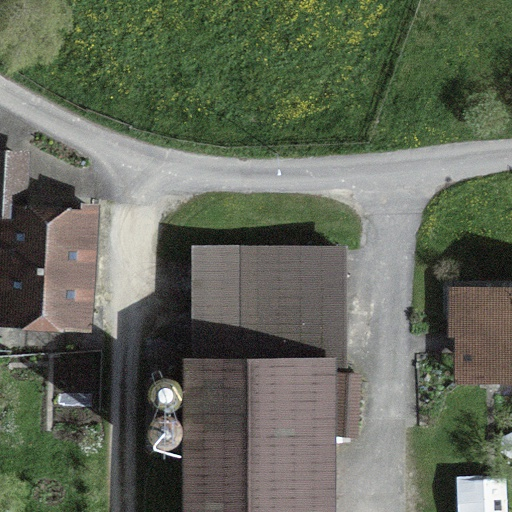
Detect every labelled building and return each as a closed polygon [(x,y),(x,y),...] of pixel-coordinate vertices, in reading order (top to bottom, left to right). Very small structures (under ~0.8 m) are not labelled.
[(0,315),(9,316),(85,320),(89,209),(68,208),(67,219),(17,217),(19,161),(0,160),(0,315)] [(186,356),(337,353),(335,247),(185,250),(186,356)] [(511,379),(511,294),(450,294),(450,323),(490,323),(490,336),(490,343),(490,380),(511,379)] [(165,397),(170,396),(175,394),(179,390),(181,385),(182,379),(181,374),(178,369),(174,365),(169,363),(163,363),(157,364),(152,368),(149,373),(147,379),(148,385),(151,390),(155,394),(160,396),(165,397)] [(190,365),(189,511),(298,511),(298,455),(324,455),(324,366),(324,365),(190,365)] [(164,433),(169,432),(174,429),(178,425),(180,420),(181,415),(179,409),(177,405),(172,401),(167,399),(161,399),(156,400),(151,404),(147,409),(146,414),(147,420),(149,426),(153,430),(158,432),(164,433)]
